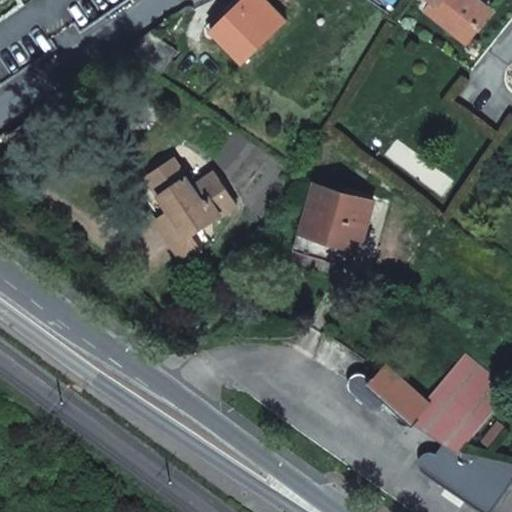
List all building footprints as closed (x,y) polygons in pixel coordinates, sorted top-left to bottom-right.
[(246,0),(245,2),(237,10),(214,32),(229,47),(227,49),(231,53),(233,51),(245,64),(288,21),(267,0),(246,0)] [(235,0),(231,4),(237,10),(245,2),(242,0),(235,0)] [(440,0),(438,3),(435,0),(432,0),(428,7),(468,39),(489,13),(473,0),(440,0)] [(153,32),(128,50),(162,72),(178,53),(153,32)] [(186,261),(212,244),(203,230),(238,206),(218,175),(195,190),(176,161),(150,178),(162,197),(169,193),(179,207),(172,212),(159,221),(186,261)] [(297,246),(347,260),(348,260),(351,259),(353,258),(355,257),(369,205),(320,191),(313,212),(303,209),(299,222),(304,224),(297,246)] [(162,197),(172,212),(179,207),(169,193),(162,197)] [(492,511),(511,485),(511,460),(466,449),(511,388),(470,355),(432,402),(390,366),(376,382),(364,375),(361,374),(358,374),(353,380),(351,384),(352,388),(356,393),(370,404),(378,409),(381,409),(382,409),(384,409),(386,407),(389,403),(390,400),(402,410),(400,413),(399,416),(399,418),(400,421),(401,423),(403,425),(408,427),(411,427),(414,427),(418,424),(449,443),(443,454),(440,452),(437,451),(433,452),(430,453),(427,455),(426,458),(425,461),(425,464),(426,467),(429,470),(487,511),(492,511)] [(502,420),(486,440),(496,448),(511,428),(502,420)]
